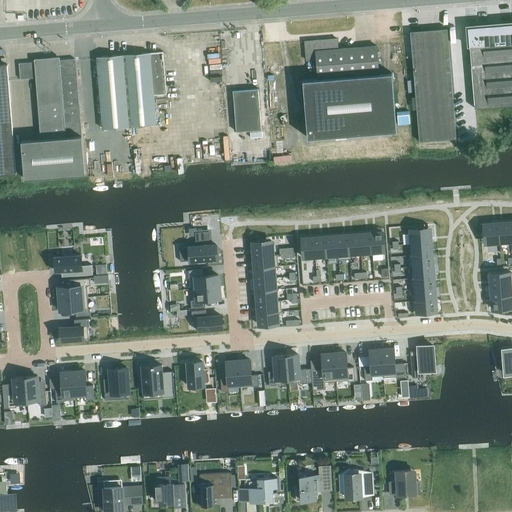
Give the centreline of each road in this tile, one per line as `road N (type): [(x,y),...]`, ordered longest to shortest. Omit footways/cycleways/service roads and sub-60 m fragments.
road 1 (unclassified): [(100,25),(409,0)]
road 2 (residential): [(511,328),(475,323),(235,338)]
road 3 (residential): [(235,338),(45,354)]
road 4 (residential): [(17,362),(11,288),(21,278),(41,286),(45,354)]
